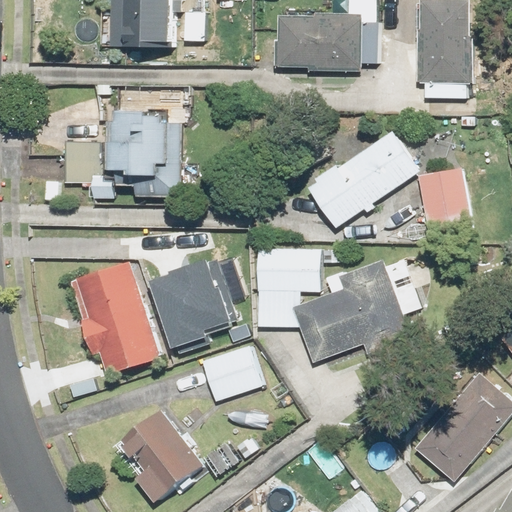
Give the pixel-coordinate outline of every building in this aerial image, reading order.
[(120,0),(119,46),(183,47),(183,0),(120,0)] [(425,30),(424,84),(485,85),(486,2),(430,2),(429,30),(425,30)] [(213,13),(192,12),(191,42),(212,43),(213,13)] [(283,41),(283,66),(317,66),(317,71),(367,70),(366,15),(287,17),(287,41),(283,41)] [(126,122),(117,122),(116,178),(97,178),(96,200),(122,200),(123,184),(147,185),(147,196),(187,197),(189,119),(162,118),(163,113),(127,113),(126,122)] [(401,132),(318,188),(345,228),(428,172),(401,132)] [(471,168),(426,177),(437,237),(483,228),(471,168)] [(266,251),(266,328),(309,328),(322,361),(374,340),(378,351),(417,335),(389,264),(349,280),(353,288),(306,306),(306,293),(327,293),(327,251),(266,251)] [(222,256),(156,278),(178,344),(218,331),(215,324),(241,316),(222,256)] [(108,354),(115,376),(171,358),(140,261),(79,280),(103,355),(108,354)] [(208,363),(221,402),(267,386),(254,347),(208,363)] [(511,394),(488,374),(424,449),(463,482),(511,424),(511,394)] [(123,445),(166,501),(213,465),(168,409),(123,445)] [(234,442),(209,459),(224,480),(249,463),(234,442)] [(228,511),(260,511),(258,488),(228,511)] [(337,511),(385,511),(367,489),(337,511)]
